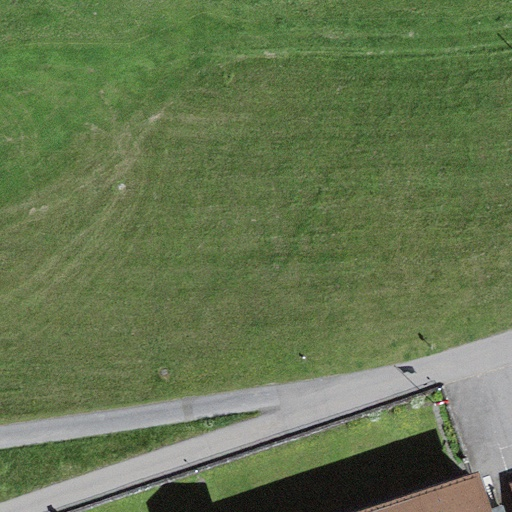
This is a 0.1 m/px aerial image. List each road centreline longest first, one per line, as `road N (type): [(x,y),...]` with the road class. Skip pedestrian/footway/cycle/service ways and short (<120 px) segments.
road 1 (unclassified): [(0,431),(435,369)]
road 2 (unclassified): [(435,369),(58,511)]
